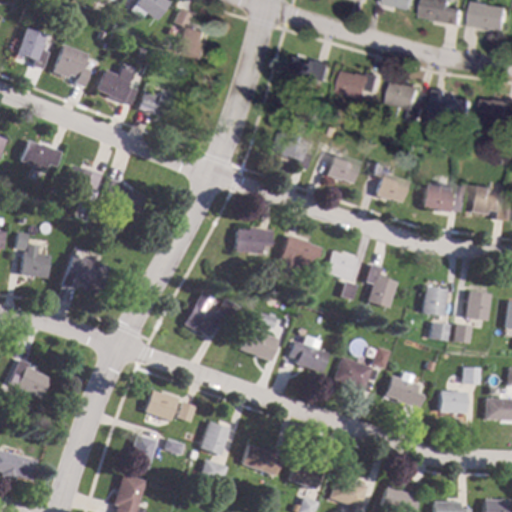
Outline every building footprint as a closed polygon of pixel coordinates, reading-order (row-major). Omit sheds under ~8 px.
[(161,0),(165,2),(151,20),(141,13),(137,18),(125,10),(132,0),(161,0)] [(414,0),(412,9),(398,5),(397,7),(385,3),(385,0),(414,0)] [(452,0),(452,6),(465,8),(462,24),(433,19),(434,17),(422,15),(424,0),(452,0)] [(510,6),(506,30),(493,28),(493,29),(471,26),(473,8),(474,8),(476,1),(510,6)] [(187,13),(182,24),(204,31),(201,40),(205,42),(200,58),(173,49),(179,28),(168,22),(176,7),(187,13)] [(41,35),(36,50),(43,52),(37,69),(27,66),(29,60),(12,54),(21,27),(41,35)] [(83,54),(78,67),(85,70),(79,87),(69,83),(72,77),(65,74),(63,78),(47,71),(57,44),(83,54)] [(142,49),(140,56),(133,54),(135,47),(142,49)] [(302,57),(302,59),(314,63),(315,60),(329,64),(325,81),(313,78),(310,90),(288,84),(296,56),(302,57)] [(129,69),(123,84),(133,88),(125,105),(91,91),(100,70),(112,75),(117,64),(129,69)] [(181,70),(179,76),(171,74),(174,67),(181,70)] [(359,73),(359,71),(369,74),(369,71),(380,74),(375,91),(367,89),(365,98),(337,90),(343,69),(359,73)] [(406,84),(407,82),(421,86),(416,104),(424,107),(420,123),(408,120),(411,108),(388,102),(394,80),(406,84)] [(448,90),(447,94),(458,96),(458,97),(473,99),(470,121),(431,116),(432,104),(433,104),(436,88),(448,90)] [(181,99),(173,120),(149,111),(148,114),(133,108),(139,91),(143,92),(144,90),(154,94),(155,89),(181,99)] [(511,98),(511,124),(480,121),(483,98),(508,100),(509,98),(511,98)] [(337,127),(334,135),(327,133),(330,125),(337,127)] [(303,136),(298,152),(304,154),(299,169),(290,166),(292,160),(280,156),(279,158),(273,156),(282,128),(303,136)] [(56,152),(50,166),(43,163),(40,170),(15,160),(23,139),(56,152)] [(353,162),(345,183),(334,179),(333,180),(319,175),(327,152),(353,162)] [(382,163),(378,173),(401,181),(394,202),(383,198),(382,200),(368,195),(374,177),(366,175),(371,160),(382,163)] [(80,171),(81,169),(95,174),(89,190),(81,187),(76,199),(56,191),(66,165),(80,171)] [(117,184),(116,187),(139,196),(129,223),(104,213),(110,198),(100,194),(105,179),(117,184)] [(446,183),(446,186),(456,187),(453,211),(442,209),(442,212),(426,210),(427,209),(414,207),(417,185),(432,187),(433,182),(446,183)] [(493,186),(493,194),(500,194),(500,192),(503,192),(499,221),(487,220),(488,212),(480,211),(480,215),(462,212),(465,183),(493,186)] [(266,230),(264,246),(256,245),(256,253),(228,251),(230,229),(243,230),(243,228),(266,230)] [(23,233),(22,244),(32,245),(32,253),(44,254),(41,276),(29,275),(29,276),(14,275),(17,252),(20,252),(21,249),(10,248),(12,232),(23,233)] [(62,235),(60,244),(54,243),(55,234),(62,235)] [(303,242),(303,244),(314,247),(307,269),(289,263),(286,273),(270,267),(281,235),(303,242)] [(336,255),(337,253),(351,258),(343,281),(317,272),(324,251),(336,255)] [(103,266),(93,294),(78,289),(79,284),(72,282),(69,289),(56,284),(66,253),(103,266)] [(374,267),(372,274),(380,276),(379,278),(390,281),(381,308),(360,301),(366,284),(358,281),(364,263),(374,267)] [(351,285),(345,300),(333,296),(338,281),(351,285)] [(439,289),(435,316),(414,313),(418,286),(439,289)] [(208,298),(201,310),(213,317),(202,336),(191,330),(191,332),(177,324),(195,291),(208,298)] [(482,294),(478,321),(456,318),(460,291),(482,294)] [(234,307),(225,321),(211,312),(219,298),(234,307)] [(511,301),(511,329),(495,328),(499,300),(511,301)] [(270,318),(266,328),(251,322),(255,312),(270,318)] [(441,324),(439,341),(421,338),(424,322),(441,324)] [(463,326),(460,343),(444,341),(447,323),(463,326)] [(272,338),(265,361),(247,355),(247,354),(233,349),(240,327),(272,338)] [(322,352),(315,372),(289,363),(290,359),(283,356),(289,341),(322,352)] [(365,366),(378,368),(382,351),(369,348),(365,366)] [(366,367),(358,390),(328,380),(336,357),(366,367)] [(24,363),(22,366),(31,371),(31,372),(44,378),(35,398),(3,382),(14,359),(24,363)] [(430,363),(427,371),(420,368),(423,360),(430,363)] [(475,367),(475,384),(457,384),(457,367),(475,367)] [(511,367),(511,386),(502,386),(503,367),(511,367)] [(408,375),(405,382),(413,385),(410,393),(417,396),(412,409),(391,401),(391,399),(379,395),(385,375),(394,378),(396,371),(408,375)] [(157,394),(158,393),(172,397),(164,420),(138,412),(145,390),(157,394)] [(461,392),(460,413),(434,412),(435,391),(461,392)] [(11,397),(8,404),(1,401),(4,394),(11,397)] [(511,398),(511,420),(479,419),(480,398),(511,398)] [(189,406),(183,422),(171,417),(176,402),(189,406)] [(223,428),(213,455),(193,448),(202,421),(223,428)] [(150,440),(141,468),(121,462),(129,434),(150,440)] [(177,444),(173,454),(157,449),(160,438),(177,444)] [(275,456),(268,476),(235,464),(242,444),(275,456)] [(0,451),(31,460),(26,480),(12,476),(10,480),(0,477),(0,451)] [(220,466),(214,483),(193,476),(199,459),(220,466)] [(315,469),(308,489),(282,480),(289,460),(315,469)] [(139,480),(128,511),(108,511),(111,505),(107,504),(116,473),(139,480)] [(360,485),(353,508),(322,498),(330,475),(360,485)] [(405,494),(404,498),(412,501),(408,511),(392,511),(374,506),(380,486),(405,494)] [(311,501),(307,511),(285,511),(283,511),(285,503),(293,506),(296,496),(311,501)] [(510,499),(509,511),(477,511),(478,499),(495,500),(495,498),(510,499)] [(454,509),(464,509),(464,511),(427,511),(427,501),(454,501),(454,509)]
